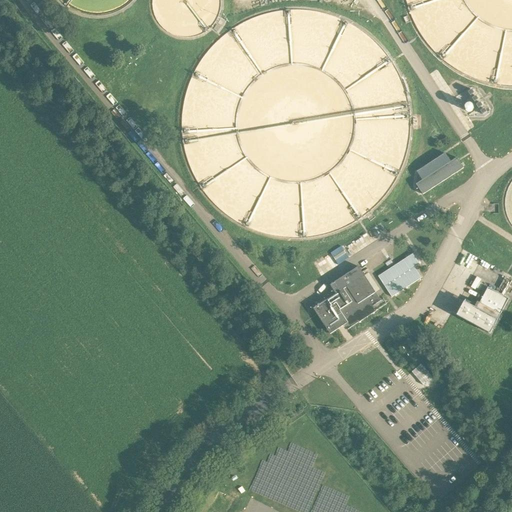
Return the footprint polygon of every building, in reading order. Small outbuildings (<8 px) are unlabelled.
[(416,185),(423,195),(463,169),(457,158),(416,185)] [(342,245),(331,251),(338,264),(350,258),(342,245)] [(391,297),(421,278),(414,268),(419,265),(412,254),(378,276),(391,297)] [(335,296),(314,310),(330,334),(347,324),(349,327),(357,322),(358,323),(376,312),(372,307),(380,302),(359,269),(330,288),(335,296)] [(461,309),(488,324),(484,331),(490,334),(498,321),(497,321),(509,299),(488,288),(476,309),(465,302),(461,309)] [(421,364),(412,372),(423,385),(430,379),(433,377),(421,364)]
